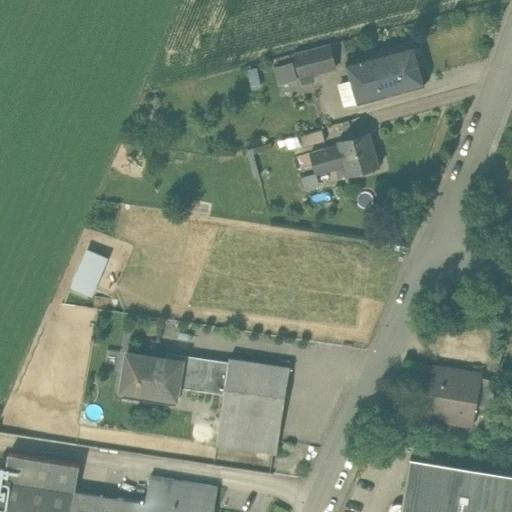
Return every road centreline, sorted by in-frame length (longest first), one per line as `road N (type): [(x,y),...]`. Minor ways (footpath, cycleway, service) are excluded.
road 1 (residential): [(317,511),(431,257)]
road 2 (residential): [(431,257),(511,48)]
